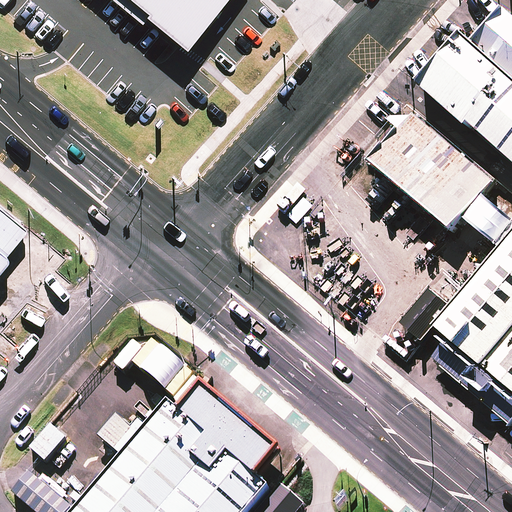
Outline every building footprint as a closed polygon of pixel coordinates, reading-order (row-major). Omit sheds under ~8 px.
[(124,0),(180,46),(217,0),(124,0)] [(511,0),(504,0),(472,38),(511,72),(511,0)] [(511,72),(472,38),(464,30),(423,77),(511,153),(511,72)] [(499,172),(420,103),(376,153),(455,222),(499,172)] [(28,231),(0,207),(0,275),(10,263),(10,260),(8,256),(28,231)] [(511,232),(439,316),(511,379),(511,232)] [(166,400),(76,508),(80,511),(164,511),(220,445),(166,400)] [(51,428),(31,451),(47,464),(34,479),(31,476),(14,497),(32,511),(69,511),(71,510),(52,493),(71,471),(53,455),(65,440),(51,428)] [(220,445),(164,511),(243,511),(266,484),(220,445)]
